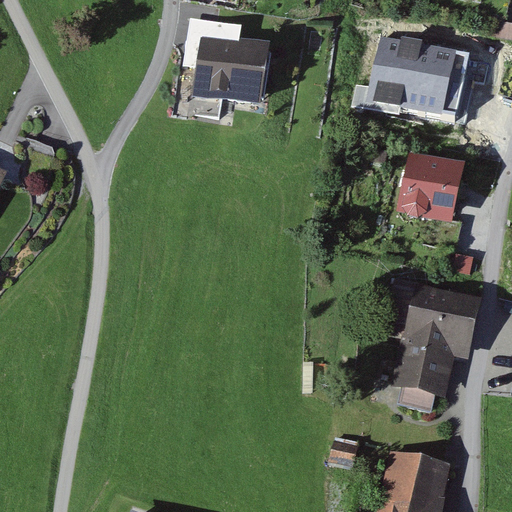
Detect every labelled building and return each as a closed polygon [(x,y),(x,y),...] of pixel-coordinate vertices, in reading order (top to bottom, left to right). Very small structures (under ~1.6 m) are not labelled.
[(266,55),(208,44),(198,99),(256,110),(266,55)] [(478,62),(420,51),(406,116),(463,131),(478,62)] [(472,174),(417,163),(406,218),(461,229),(472,174)] [(471,301),(418,291),(400,386),(452,396),(471,301)] [(359,444),(333,438),(326,466),(353,472),(359,444)] [(445,511),(452,471),(401,463),(393,511),(445,511)]
